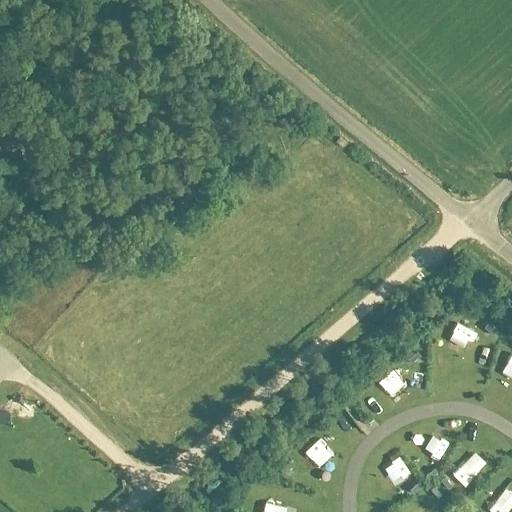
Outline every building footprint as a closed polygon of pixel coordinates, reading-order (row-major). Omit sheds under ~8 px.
[(487,325),(483,329),(492,337),(496,333),(487,325)] [(416,355),(407,363),(411,367),(420,359),(416,355)] [(385,390),(403,377),(396,368),(379,382),(385,390)] [(310,441),(321,458),(341,445),(330,429),(310,441)] [(411,456),(424,467),(437,451),(424,440),(411,456)] [(461,472),(474,480),(485,463),(472,455),(461,472)] [(390,489),(410,482),(402,462),(382,470),(390,489)] [(288,466),(279,474),(282,477),(291,470),(288,466)] [(434,471),(425,478),(428,482),(438,475),(434,471)] [(445,479),(442,482),(449,491),(453,488),(445,479)] [(419,484),(410,492),(413,496),(422,488),(419,484)] [(433,488),(429,491),(437,500),(441,497),(433,488)] [(285,511),(287,503),(264,500),(262,511),(285,511)] [(433,511),(426,503),(414,511),(433,511)]
